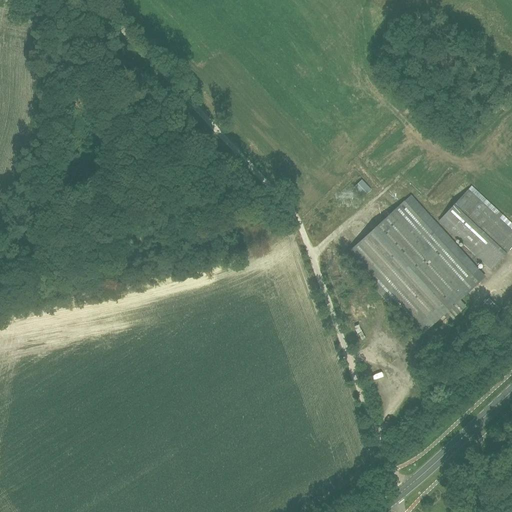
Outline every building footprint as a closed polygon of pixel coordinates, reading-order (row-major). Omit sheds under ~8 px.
[(358,178),(350,185),(360,195),(368,188),(358,178)] [(511,210),(511,195),(494,179),(486,187),(511,210)] [(511,229),(469,189),(439,221),(491,269),(511,246),(511,229)] [(345,254),(419,336),(478,282),(404,200),(345,254)] [(491,294),(484,298),(493,313),(500,308),(491,294)] [(474,332),(483,341),(489,335),(480,326),(474,332)]
